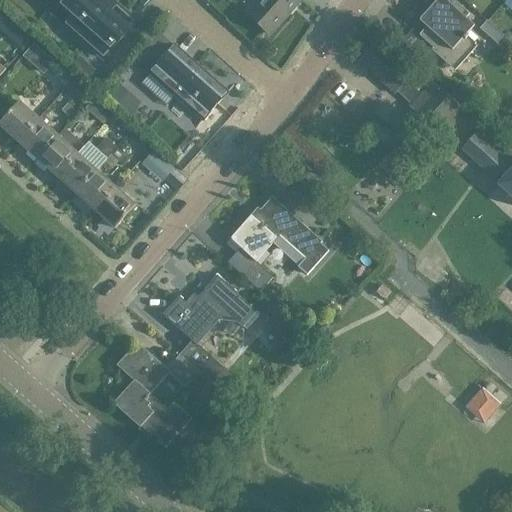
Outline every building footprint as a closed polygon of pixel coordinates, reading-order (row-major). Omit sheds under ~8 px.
[(84,43),(95,53),(103,61),(131,30),(102,4),(105,0),(65,0),(58,9),(89,37),(84,43)] [(300,0),(301,0),(300,0),(263,0),(247,17),(268,36),(288,14),(285,11),(295,0),(300,0)] [(419,22),(426,28),(419,37),(457,71),(476,48),(474,46),(475,45),(466,36),(474,27),(465,19),(469,15),(452,0),(420,0),(430,9),(419,21),(420,21),(419,22)] [(504,38),(486,22),(480,29),(497,45),(504,38)] [(202,122),(222,100),(209,87),(215,80),(176,45),(149,75),(202,122)] [(378,46),(363,62),(394,91),(409,75),(378,46)] [(90,85),(99,76),(90,68),(82,76),(90,85)] [(122,75),(121,79),(121,83),(123,86),(126,87),(130,87),(134,85),(138,81),(139,77),(139,73),(137,70),(133,68),(130,68),(126,71),(122,75)] [(74,81),(67,74),(58,84),(66,91),(74,81)] [(431,129),(440,119),(421,102),(411,112),(431,129)] [(0,126),(0,128),(19,145),(45,116),(43,115),(38,120),(20,104),(0,126)] [(68,105),(61,112),(74,123),(80,116),(68,105)] [(45,116),(19,145),(38,162),(59,139),(48,129),(53,124),(45,116)] [(80,116),(74,123),(84,132),(90,125),(80,116)] [(59,139),(38,162),(57,179),(78,156),(59,139)] [(106,139),(100,146),(110,155),(104,162),(105,164),(118,150),(106,139)] [(118,150),(105,164),(112,170),(119,163),(122,166),(128,159),(118,150)] [(78,156),(57,179),(76,196),(97,173),(78,156)] [(160,159),(152,168),(161,176),(169,167),(160,159)] [(97,173),(76,196),(95,214),(116,190),(97,173)] [(116,190),(95,214),(115,231),(136,208),(116,190)] [(229,240),(251,260),(238,274),(260,294),(273,278),(256,263),(274,243),(303,261),(305,259),(307,260),(322,243),(272,198),(254,218),(251,216),(229,240)] [(191,343),(178,357),(197,374),(211,359),(196,346),(226,312),(237,322),(250,307),(217,277),(189,308),(178,298),(162,316),(191,343)] [(184,389),(197,374),(178,357),(166,370),(155,361),(151,365),(133,348),(116,367),(133,383),(113,406),(140,430),(141,428),(164,450),(191,420),(174,404),(168,411),(150,396),(169,375),(184,389)] [(500,407),(482,391),(468,406),(487,422),(500,407)]
